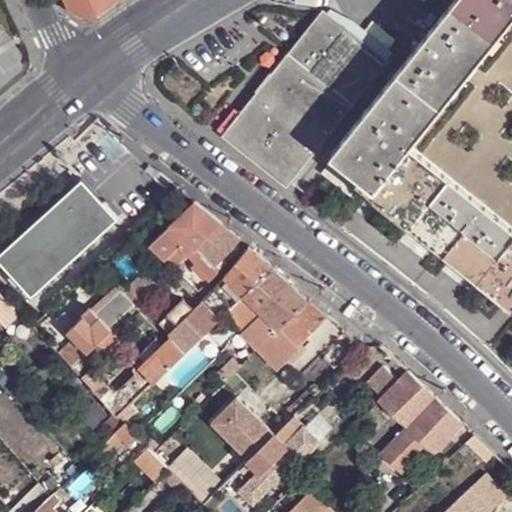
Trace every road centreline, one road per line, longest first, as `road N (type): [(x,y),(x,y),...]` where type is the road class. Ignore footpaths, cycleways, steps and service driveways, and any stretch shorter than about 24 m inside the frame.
road 1 (residential): [(511,422),(445,354),(84,76)]
road 2 (secondary): [(84,76),(195,0)]
